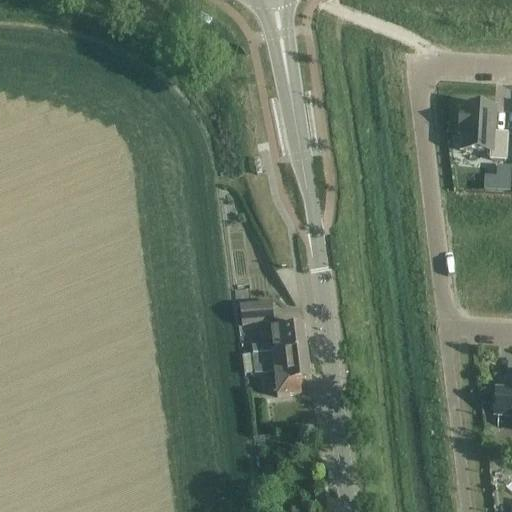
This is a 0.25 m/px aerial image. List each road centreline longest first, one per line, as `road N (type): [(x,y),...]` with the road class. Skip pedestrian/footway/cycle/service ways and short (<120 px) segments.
road 1 (tertiary): [(345,511),(315,236),(272,2)]
road 2 (residential): [(445,329),(421,84),(447,65),(511,69)]
road 3 (residential): [(469,511),(445,329)]
